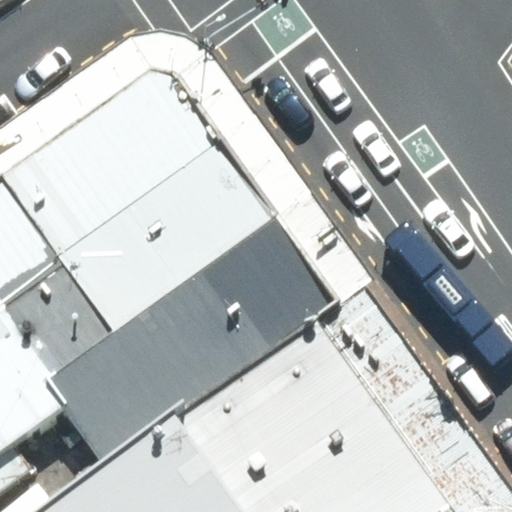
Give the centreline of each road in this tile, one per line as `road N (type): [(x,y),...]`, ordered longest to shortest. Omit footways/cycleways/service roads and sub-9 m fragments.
road 1 (primary): [(385,95),(494,248)]
road 2 (residential): [(385,95),(511,24)]
